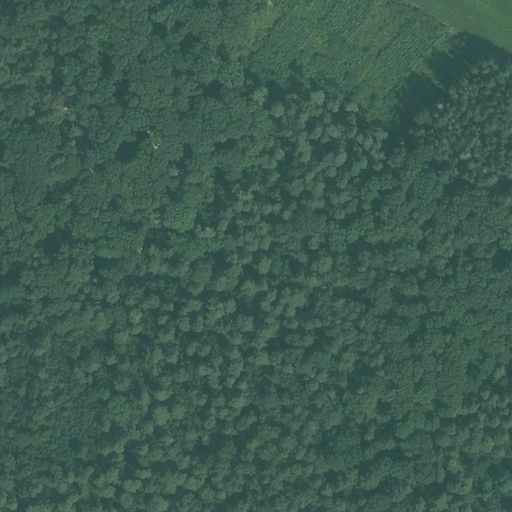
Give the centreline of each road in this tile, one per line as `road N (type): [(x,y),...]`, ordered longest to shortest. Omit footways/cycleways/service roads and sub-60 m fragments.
road 1 (track): [(148,0),(168,31),(221,67),(231,88),(219,129),(135,257),(127,309),(101,351),(109,384),(135,424),(136,447),(99,511)]
road 2 (track): [(303,511),(478,277),(511,271)]
